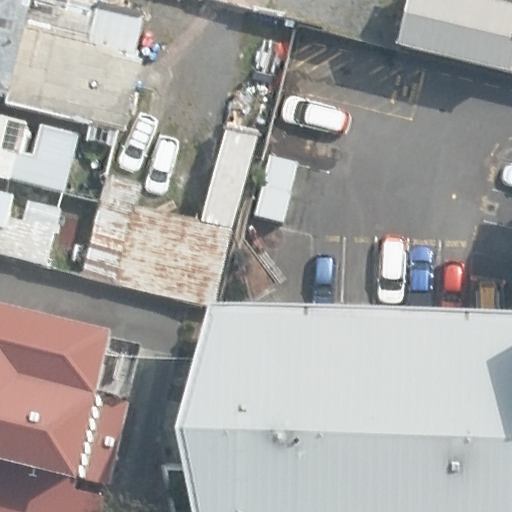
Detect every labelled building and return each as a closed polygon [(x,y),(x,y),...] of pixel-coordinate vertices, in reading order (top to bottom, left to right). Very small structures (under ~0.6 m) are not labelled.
[(0,0),(0,92),(7,94),(27,0),(0,0)] [(409,0),(398,50),(511,77),(511,6),(493,2),(493,0),(409,0)] [(80,129),(0,111),(0,181),(66,196),(80,129)] [(66,206),(0,191),(0,261),(51,273),(66,206)] [(238,228),(104,200),(88,277),(222,305),(238,228)] [(108,391),(122,336),(0,305),(0,511),(103,511),(107,500),(77,492),(78,487),(83,488),(85,482),(112,489),(134,398),(108,391)] [(511,511),(511,319),(231,311),(215,311),(183,438),(189,464),(164,465),(172,511),(511,511)]
